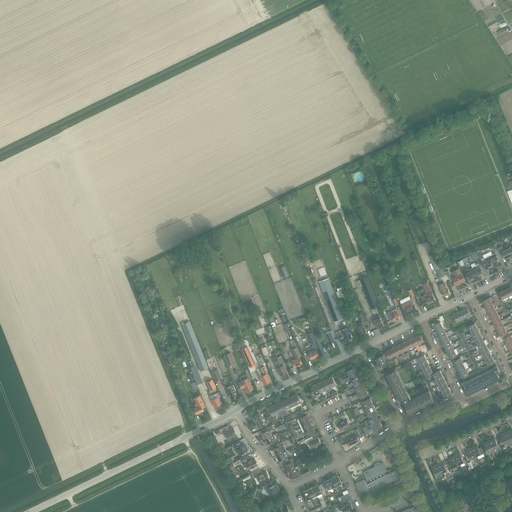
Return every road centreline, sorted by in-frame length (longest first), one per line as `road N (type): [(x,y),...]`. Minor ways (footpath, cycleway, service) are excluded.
road 1 (tertiary): [(30,511),(236,411)]
road 2 (tertiary): [(236,411),(362,348)]
